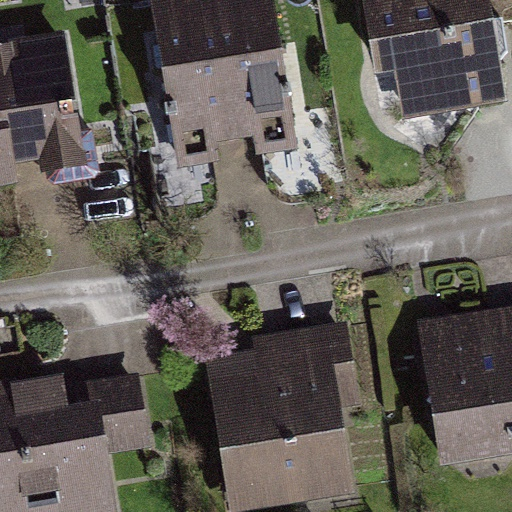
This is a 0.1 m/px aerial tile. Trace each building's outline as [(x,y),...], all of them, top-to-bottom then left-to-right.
[(257,0),(207,0),(156,8),(180,158),(280,142),(257,0)] [(476,0),(366,0),(376,79),(403,75),(408,114),(490,103),(476,0)] [(0,183),(82,170),(63,45),(0,54),(0,183)] [(511,321),(423,336),(445,465),(511,453),(511,321)] [(347,347),(208,372),(232,507),(335,489),(321,406),(356,400),(347,347)] [(121,390),(0,407),(0,511),(97,511),(89,455),(129,449),(121,390)]
